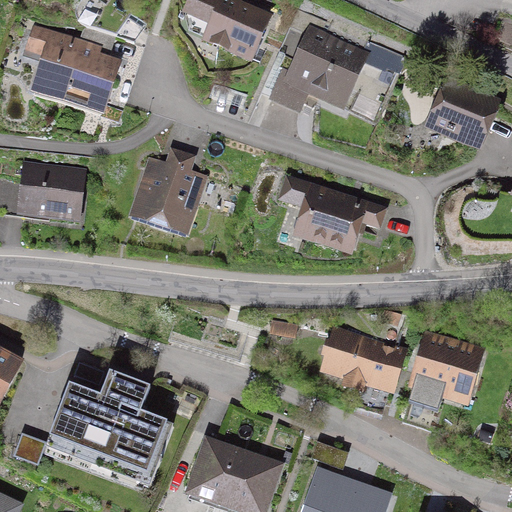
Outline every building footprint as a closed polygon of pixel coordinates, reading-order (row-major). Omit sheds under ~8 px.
[(87,29),(89,29),(110,36),(134,44),(148,25),(107,0),(81,0),(76,9),(77,19),(84,27),(86,28),(87,29)] [(193,0),(187,16),(211,27),(205,40),(248,59),(266,19),(225,1),(225,0),(193,0)] [(105,53),(110,36),(89,29),(87,29),(86,28),(84,27),(77,49),(52,40),(35,90),(102,112),(114,74),(93,67),(98,51),(105,53)] [(284,71),(272,98),(299,110),(308,91),(342,107),(346,99),(342,98),(361,56),(313,35),(301,63),(284,55),(278,69),(284,71)] [(366,67),(398,79),(408,52),(376,40),(366,67)] [(432,125),(477,145),(495,106),(450,86),(432,125)] [(27,105),(0,101),(0,134),(27,137),(24,132),(27,105)] [(154,161),(138,210),(152,215),(149,224),(169,231),(172,221),(186,226),(202,179),(187,174),(193,159),(172,152),(167,166),(154,161)] [(5,179),(1,214),(24,216),(25,213),(75,218),(80,175),(28,169),(27,181),(5,179)] [(300,233),(348,248),(356,222),(379,229),(385,211),(362,203),(355,207),(347,204),(346,200),(342,197),(338,197),(334,200),(315,193),(311,187),(286,179),(279,201),(308,210),(300,233)] [(176,313),(168,341),(240,363),(248,334),(176,313)] [(273,323),(272,335),(294,339),(296,327),(273,323)] [(336,334),(325,371),(346,378),(344,385),(362,390),(364,383),(390,391),(402,353),(375,345),(377,340),(359,335),(357,340),(336,334)] [(427,339),(413,384),(444,394),(447,386),(467,392),(480,355),(427,339)] [(0,401),(19,366),(0,355),(0,401)] [(73,377),(99,387),(104,373),(79,363),(73,377)] [(69,388),(48,444),(152,483),(173,427),(140,415),(150,390),(109,374),(100,399),(69,388)] [(402,423),(431,432),(438,410),(409,401),(402,423)] [(37,458),(44,439),(24,431),(16,450),(37,458)] [(207,443),(190,493),(245,511),(263,511),(279,467),(207,443)] [(318,445),(313,459),(342,469),(346,455),(318,445)] [(351,501),(313,488),(304,511),(383,511),(386,504),(354,493),(351,501)] [(0,511),(14,511),(16,508),(0,500),(0,511)]
